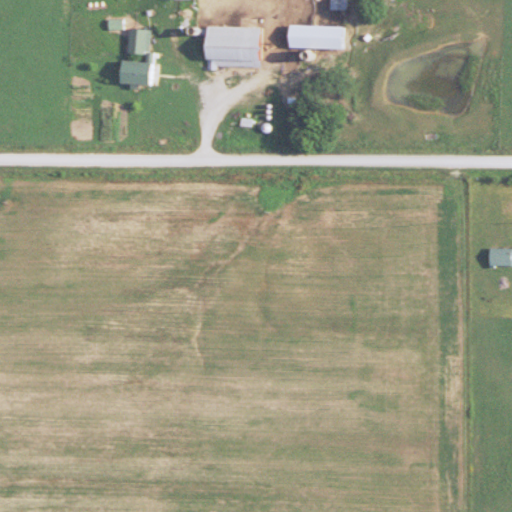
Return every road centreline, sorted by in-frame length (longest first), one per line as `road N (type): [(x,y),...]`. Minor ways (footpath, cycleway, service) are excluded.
road 1 (residential): [(511,165),(0,160)]
road 2 (residential): [(276,163),(281,0)]
